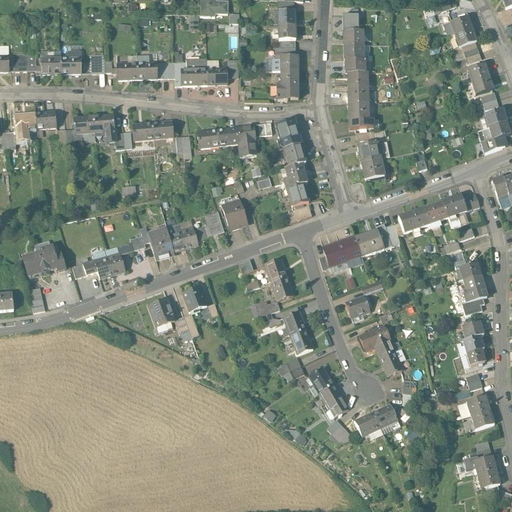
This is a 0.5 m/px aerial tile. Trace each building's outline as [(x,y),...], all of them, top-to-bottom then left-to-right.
[(511,0),(501,0),(505,11),(511,9),(511,0)] [(453,1),(441,6),(444,13),(456,9),(453,1)] [(293,15),(278,15),(278,30),(293,29),(293,15)] [(238,17),(229,17),(229,26),(238,26),(238,17)] [(187,31),(197,31),(198,19),(188,18),(187,31)] [(467,20),(450,26),(454,38),(471,32),(467,20)] [(293,29),(278,30),(279,45),(294,45),(293,29)] [(454,38),(448,41),(452,53),(476,45),(471,32),(454,38)] [(362,34),(356,34),(344,34),(343,34),(344,34),(344,48),(362,48),(362,40),(360,40),(360,34),(362,34)] [(363,49),(363,48),(362,48),(344,48),(344,63),(345,63),(363,63),(363,62),(362,55),(360,55),(360,49),(363,49)] [(475,51),(463,55),(465,61),(477,57),(475,51)] [(89,75),(104,75),(104,56),(89,56),(89,75)] [(477,57),(465,61),(467,67),(479,63),(477,57)] [(27,59),(13,59),(13,75),(28,74),(27,59)] [(295,60),(280,61),(281,75),(295,75),(295,60)] [(80,61),(60,62),(61,77),(80,77),(80,61)] [(60,62),(41,62),(41,78),(61,77),(60,62)] [(363,63),(345,63),(345,76),(347,76),(364,75),(364,63),(363,63)] [(237,65),(226,66),(226,73),(226,82),(238,82),(237,65)] [(137,84),(137,67),(117,68),(117,84),(137,84)] [(157,67),(137,67),(137,84),(157,83),(157,67)] [(484,68),(467,73),(471,86),(488,80),(484,68)] [(226,73),(206,74),(207,89),(226,88),(226,82),(226,73)] [(206,74),(186,74),(186,89),(207,89),(206,74)] [(295,75),(281,75),(281,89),(280,89),(280,90),(296,90),(295,75)] [(488,80),(471,86),(475,99),(492,93),(488,80)] [(367,88),(347,88),(348,106),(367,105),(367,98),(365,98),(365,91),(367,91),(367,88)] [(296,90),(280,90),(280,89),(276,89),(276,101),(275,101),(275,103),(276,103),(276,104),(283,103),(284,104),(285,104),(286,104),(287,103),(288,102),(297,102),(297,90),(296,90)] [(492,97),(480,101),(482,107),(494,103),(492,97)] [(494,103),(482,107),(484,114),(496,110),(494,103)] [(367,105),(348,106),(349,133),(373,130),(372,123),(368,123),(368,115),(365,116),(365,108),(367,108),(367,105)] [(502,112),(484,118),(488,130),(506,125),(502,112)] [(55,114),(35,116),(36,133),(56,132),(55,114)] [(35,116),(15,118),(16,134),(17,134),(18,145),(27,144),(26,134),(36,133),(35,116)] [(112,118),(93,119),(94,136),(105,135),(106,147),(115,146),(112,118)] [(93,119),(73,121),(75,138),(94,136),(93,119)] [(171,125),(152,127),(153,143),(173,141),(171,125)] [(283,152),(299,148),(293,125),(276,129),(279,143),(277,143),(279,153),(283,152)] [(506,125),(488,130),(492,143),(501,140),(509,138),(506,125)] [(152,127),(131,129),(133,145),(153,143),(152,127)] [(252,130),(236,131),(238,147),(239,161),(255,159),(253,142),(252,130)] [(236,131),(216,134),(218,150),(238,147),(236,131)] [(58,148),(72,147),(72,139),(65,139),(65,132),(58,132),(58,148)] [(16,134),(7,135),(8,146),(15,146),(15,145),(18,145),(17,134),(16,134)] [(216,134),(196,137),(198,152),(218,150),(216,134)] [(7,135),(1,136),(2,152),(9,152),(8,146),(7,135)] [(504,150),(501,140),(492,143),(484,146),(487,156),(504,150)] [(376,144),(357,148),(361,165),(380,161),(378,154),(376,154),(375,147),(377,147),(376,144)] [(299,148),(283,152),(286,160),(284,160),(287,171),(300,167),(303,166),(302,160),(303,160),(299,148)] [(380,161),(361,165),(365,183),(384,179),(382,171),(380,171),(378,165),(381,164),(380,161)] [(417,171),(426,170),(424,163),(416,164),(417,171)] [(287,171),(285,172),(287,180),(286,181),(289,191),(302,188),(305,187),(303,181),(304,180),(300,167),(287,171)] [(511,178),(502,182),(502,180),(491,184),(501,212),(511,208),(508,197),(511,195),(511,178)] [(257,183),(259,191),(271,187),(269,180),(257,183)] [(122,198),(135,197),(135,187),(121,188),(122,198)] [(289,191),(286,192),(289,200),(287,201),(291,212),(306,207),(304,200),(305,200),(302,188),(289,191)] [(475,198),(469,200),(467,196),(460,199),(466,215),(479,210),(475,198)] [(460,198),(442,205),(447,220),(451,231),(459,228),(456,218),(466,215),(460,199),(460,198)] [(239,204),(222,209),(229,234),(246,228),(239,204)] [(442,205),(424,211),(429,227),(431,232),(439,229),(439,226),(438,223),(447,220),(442,205)] [(306,207),(291,212),(294,218),(287,221),(290,227),(311,219),(306,207)] [(424,211),(405,218),(411,235),(418,232),(418,231),(429,227),(424,211)] [(220,224),(209,228),(212,238),(224,235),(220,224)] [(400,246),(393,226),(385,229),(392,248),(400,246)] [(177,227),(165,231),(168,239),(173,256),(185,252),(180,236),(177,227)] [(145,230),(139,232),(141,238),(143,247),(149,245),(147,236),(145,230)] [(191,233),(180,236),(185,252),(185,253),(198,249),(192,230),(190,231),(191,233)] [(147,236),(149,245),(155,263),(169,259),(168,257),(172,256),(173,256),(168,239),(165,231),(147,236)] [(471,232),(455,238),(458,245),(473,240),(471,232)] [(376,233),(354,241),(360,259),(374,254),(373,252),(382,249),(376,233)] [(141,238),(129,241),(132,253),(144,250),(143,247),(141,238)] [(354,241),(339,247),(346,265),(361,260),(360,259),(354,241)] [(456,246),(438,252),(441,259),(459,252),(456,246)] [(339,247),(323,252),(325,259),(329,271),(346,265),(339,247)] [(52,252),(43,255),(44,258),(24,264),(29,280),(57,272),(58,272),(55,261),(52,252)] [(118,259),(107,263),(112,279),(125,275),(119,257),(117,257),(118,259)] [(325,259),(319,261),(322,274),(329,271),(325,259)] [(65,274),(61,260),(55,261),(58,272),(57,272),(58,276),(65,274)] [(107,263),(96,266),(96,264),(82,267),(86,279),(97,275),(99,283),(112,279),(107,263)] [(249,263),(238,267),(242,278),(253,274),(249,263)] [(280,263),(264,269),(266,277),(268,276),(271,287),(285,282),(283,276),(285,276),(280,263)] [(82,267),(72,270),(76,282),(86,279),(82,267)] [(476,267),(458,273),(458,274),(461,273),(464,284),(480,280),(476,267)] [(464,284),(455,287),(462,308),(466,307),(463,298),(465,297),(466,298),(484,293),(480,280),(464,284)] [(285,282),(271,287),(275,298),(273,299),(276,307),(293,301),(289,288),(287,289),(285,282)] [(245,287),(246,293),(259,290),(257,284),(245,287)] [(33,315),(44,313),(39,290),(27,292),(33,315)] [(199,291),(182,298),(189,317),(206,310),(199,291)] [(484,293),(466,298),(465,297),(463,298),(466,307),(462,308),(463,314),(472,311),(471,306),(483,303),(486,302),(484,293)] [(0,314),(13,313),(11,297),(0,297),(0,314)] [(363,299),(350,304),(351,306),(345,308),(350,321),(361,317),(361,318),(369,315),(363,299)] [(483,303),(471,306),(472,311),(481,309),(485,307),(483,303)] [(166,304),(147,311),(155,333),(156,332),(158,337),(171,333),(169,328),(174,326),(166,304)] [(270,304),(251,309),(255,325),(266,322),(268,331),(276,328),(270,304)] [(218,318),(213,307),(207,309),(211,321),(218,318)] [(472,311),(463,314),(465,320),(482,315),(481,309),(472,311)] [(298,318),(282,324),(284,332),(286,331),(290,342),(303,336),(301,330),(302,330),(298,318)] [(198,339),(190,319),(183,321),(188,336),(191,342),(198,339)] [(183,321),(176,324),(181,338),(188,336),(183,321)] [(478,325),(461,330),(465,343),(479,339),(482,338),(478,325)] [(380,330),(359,341),(366,355),(375,351),(377,356),(380,362),(393,355),(394,355),(389,344),(390,344),(387,337),(384,338),(380,330)] [(303,336),(290,342),(294,352),(292,353),(295,361),(312,355),(307,343),(306,343),(303,336)] [(465,343),(461,345),(465,357),(479,353),(483,352),(479,339),(465,343)] [(479,353),(465,357),(468,369),(483,365),(479,353)] [(398,366),(393,355),(380,362),(384,369),(382,369),(387,381),(403,373),(400,366),(398,366)] [(287,386),(302,378),(294,362),(276,371),(280,379),(283,378),(287,386)] [(322,373),(307,382),(311,390),(313,389),(319,398),(331,391),(328,385),(329,384),(322,373)] [(477,377),(465,380),(467,388),(479,384),(477,377)] [(414,384),(402,384),(401,396),(414,397),(414,384)] [(479,384),(467,388),(469,394),(481,391),(479,384)] [(335,397),(331,391),(319,398),(325,408),(323,409),(327,416),(325,418),(329,425),(332,423),(332,424),(337,421),(338,421),(340,420),(340,419),(347,414),(336,396),(335,397)] [(414,398),(403,397),(402,408),(413,409),(414,398)] [(484,399),(466,405),(470,419),(489,413),(484,399)] [(389,408),(378,414),(379,415),(373,418),(379,431),(389,426),(390,428),(397,424),(389,408)] [(489,413),(470,419),(474,433),(493,427),(489,413)] [(373,418),(366,421),(366,420),(353,426),(361,442),(369,438),(368,436),(379,431),(373,418)] [(335,423),(325,433),(330,438),(327,441),(337,452),(350,439),(335,423)] [(486,445),(474,447),(476,454),(488,451),(486,445)] [(488,451),(476,454),(478,461),(490,458),(488,451)] [(491,460),(477,464),(476,461),(462,466),(465,476),(475,474),(476,480),(495,475),(491,460)] [(495,475),(476,480),(480,494),(499,489),(495,475)] [(505,496),(499,494),(494,505),(501,507),(505,496)] [(511,499),(505,496),(501,507),(506,510),(511,499)]
